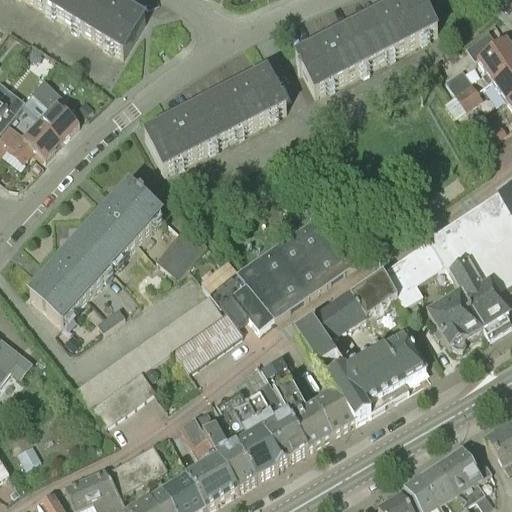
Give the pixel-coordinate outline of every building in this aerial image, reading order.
[(19,0),(64,27),(80,0),(19,0)] [(100,0),(80,0),(64,27),(123,63),(145,27),(100,0)] [(376,71),(437,39),(418,2),(357,34),(376,71)] [(315,102),(376,71),(357,34),(295,65),(300,74),(297,76),(299,80),(302,78),(315,102)] [(492,89),(511,74),(511,55),(506,47),(507,47),(506,46),(476,66),(492,89)] [(507,110),(511,106),(511,74),(492,89),(507,110)] [(223,147),(285,116),(267,80),(206,112),(223,147)] [(79,131),(58,110),(63,105),(44,87),(33,101),(50,117),(39,129),(61,150),(79,131)] [(472,91),(456,102),(461,110),(477,98),(472,91)] [(0,108),(0,139),(25,108),(19,104),(10,97),(1,109),(0,108)] [(477,98),(461,110),(466,117),(482,106),(477,98)] [(77,114),(85,122),(94,113),(86,105),(77,114)] [(162,178),(223,147),(206,112),(144,143),(162,178)] [(45,167),(61,150),(39,129),(24,144),(8,131),(0,140),(0,150),(21,167),(33,156),(45,167)] [(484,143),(490,151),(506,140),(501,132),(484,143)] [(15,174),(22,179),(27,171),(21,167),(20,167),(15,174)] [(427,248),(382,280),(397,304),(444,277),(446,281),(459,301),(461,304),(481,337),(483,336),(489,345),(490,345),(511,332),(505,322),(509,320),(495,298),(511,287),(511,190),(496,200),(499,205),(479,218),(427,249),(427,248)] [(160,223),(142,207),(144,205),(140,201),(138,203),(129,195),(79,250),(111,278),(160,223)] [(360,268),(326,218),(236,280),(274,325),(274,326),(274,327),(360,268)] [(179,241),(157,269),(178,286),(201,256),(207,249),(206,248),(195,239),(189,246),(188,248),(179,241)] [(62,334),(111,278),(79,250),(30,304),(62,334)] [(228,271),(204,290),(209,301),(225,319),(234,328),(243,320),(259,339),(274,326),(274,325),(236,280),(228,271)] [(294,343),(320,383),(340,370),(330,353),(369,326),(398,305),(397,304),(382,280),(380,282),(352,301),(325,321),(315,328),(294,343)] [(398,305),(402,310),(401,311),(403,315),(405,314),(410,324),(421,318),(415,308),(423,304),(416,293),(397,304),(398,305)] [(217,324),(225,319),(209,301),(198,308),(212,328),(217,324)] [(459,301),(426,320),(450,356),(451,355),(456,357),(462,358),(465,352),(465,347),(481,337),(461,304),(459,301)] [(208,331),(212,328),(198,308),(188,315),(202,335),(208,331)] [(96,330),(102,339),(124,324),(118,315),(96,330)] [(192,342),(199,337),(202,335),(188,315),(178,323),(192,342)] [(243,341),(234,328),(225,319),(217,324),(234,348),(243,341)] [(190,344),(192,342),(178,323),(168,330),(182,349),(190,344)] [(225,354),(234,348),(217,324),(212,328),(208,331),(225,354)] [(172,357),(181,350),(182,349),(168,330),(158,337),(172,357)] [(215,360),(225,354),(208,331),(202,335),(199,337),(215,360)] [(72,337),(64,346),(72,354),(81,345),(72,337)] [(162,364),(172,357),(158,337),(148,344),(162,364)] [(206,367),(215,360),(199,337),(192,342),(190,344),(206,367)] [(152,371),(162,364),(148,344),(137,351),(152,371)] [(197,373),(206,367),(190,344),(182,349),(181,350),(197,373)] [(424,376),(406,345),(386,358),(384,359),(406,394),(419,386),(416,381),(424,376)] [(0,347),(0,392),(11,379),(20,386),(31,372),(0,347)] [(188,380),(197,373),(181,350),(172,357),(188,380)] [(140,379),(141,379),(152,371),(137,351),(127,358),(140,379)] [(408,399),(406,394),(405,395),(384,359),(382,356),(345,379),(340,370),(320,383),(329,396),(332,402),(351,432),(367,423),(380,415),(408,399)] [(131,385),(140,379),(127,358),(117,365),(131,385)] [(260,377),(269,393),(273,400),(274,399),(287,421),(308,457),(332,443),(314,413),(308,417),(290,389),(294,387),(281,364),(260,377)] [(121,392),(131,385),(117,365),(107,372),(121,392)] [(111,399),(121,392),(107,372),(97,379),(111,399)] [(150,374),(145,377),(144,383),(147,386),(153,387),(157,385),(158,380),(155,375),(150,374)] [(101,406),(111,399),(97,379),(87,386),(101,406)] [(131,385),(145,407),(155,400),(141,379),(140,379),(131,385)] [(135,414),(145,407),(131,385),(121,392),(135,414)] [(91,413),(101,406),(87,386),(76,393),(91,413)] [(125,421),(135,414),(121,392),(111,399),(125,421)] [(274,399),(273,400),(269,393),(256,400),(259,404),(247,411),(284,472),(288,469),(289,468),(308,457),(287,421),(274,399)] [(115,428),(125,421),(111,399),(101,406),(115,428)] [(332,443),(351,432),(332,402),(314,413),(332,443)] [(106,435),(115,428),(101,406),(91,413),(106,435)] [(277,476),(284,472),(247,411),(234,419),(231,414),(218,422),(237,453),(236,454),(241,462),(257,487),(277,475),(277,476)] [(207,419),(194,427),(203,441),(208,448),(210,452),(218,463),(219,465),(240,498),(257,487),(241,462),(236,454),(235,452),(230,456),(215,433),(207,419)] [(204,511),(216,511),(240,498),(219,465),(194,427),(181,435),(201,467),(202,466),(207,473),(188,486),(204,511)] [(511,433),(488,447),(502,473),(504,475),(511,470),(511,433)] [(32,451),(16,460),(24,475),(40,466),(32,451)] [(153,482),(166,474),(153,451),(140,459),(153,482)] [(477,489),(492,480),(472,451),(454,462),(474,491),(467,496),(476,506),(485,500),(477,489)] [(140,459),(130,464),(144,488),(153,482),(140,459)] [(454,462),(438,474),(463,511),(467,511),(476,506),(467,496),(474,491),(454,462)] [(130,464),(119,471),(133,494),(144,488),(130,464)] [(0,486),(9,481),(0,468),(0,486)] [(124,511),(118,503),(133,494),(119,471),(105,479),(65,496),(72,511),(88,511),(92,510),(92,511),(124,511)] [(463,511),(438,474),(420,486),(436,511),(443,511),(447,510),(448,511),(463,511)] [(168,511),(204,511),(188,486),(163,502),(168,511)] [(436,511),(420,486),(404,496),(414,511),(436,511)] [(21,501),(17,495),(9,500),(13,505),(21,501)] [(408,511),(402,501),(384,511),(408,511)] [(59,511),(53,502),(37,511),(59,511)] [(168,511),(163,502),(148,511),(168,511)]
